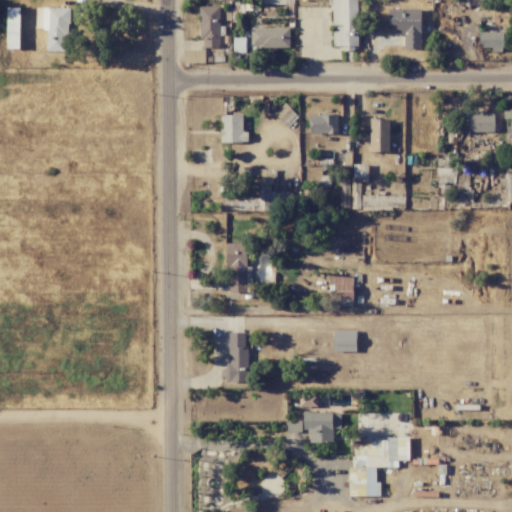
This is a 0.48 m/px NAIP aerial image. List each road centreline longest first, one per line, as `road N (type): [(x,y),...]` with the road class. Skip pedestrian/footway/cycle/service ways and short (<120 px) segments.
road 1 (residential): [(172,511),(169,0)]
road 2 (residential): [(511,75),(171,77)]
